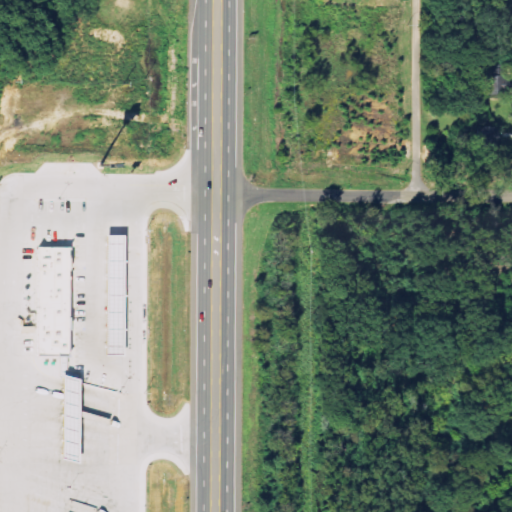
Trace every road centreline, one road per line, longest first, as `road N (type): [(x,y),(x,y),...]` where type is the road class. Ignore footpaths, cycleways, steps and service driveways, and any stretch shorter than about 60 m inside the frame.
road 1 (trunk): [(217,511),(219,0)]
road 2 (tertiary): [(511,195),(219,194)]
road 3 (residential): [(417,0),(419,197)]
